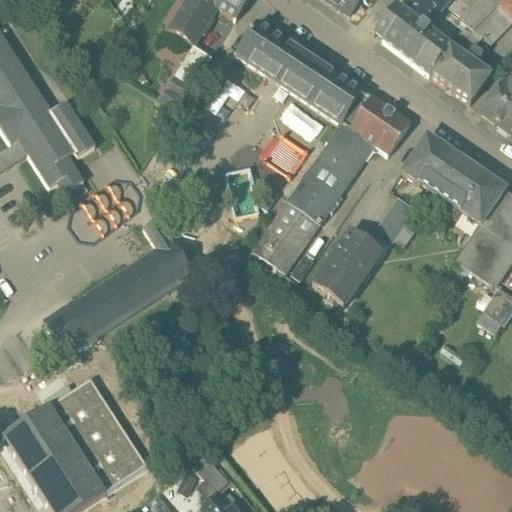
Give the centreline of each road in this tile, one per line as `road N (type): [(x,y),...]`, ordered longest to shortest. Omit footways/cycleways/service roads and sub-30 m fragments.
road 1 (residential): [(511,162),(283,0)]
road 2 (unknown): [(415,98),(358,218)]
